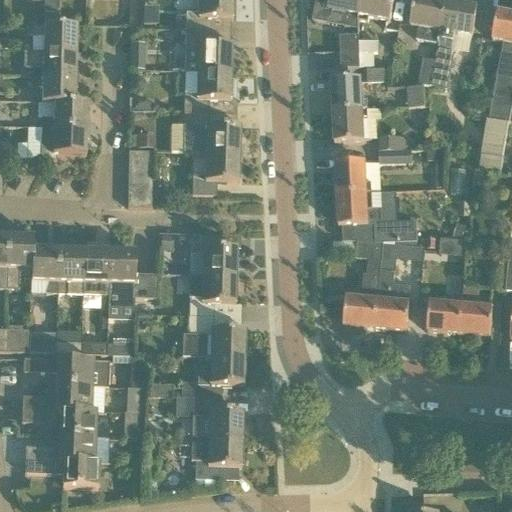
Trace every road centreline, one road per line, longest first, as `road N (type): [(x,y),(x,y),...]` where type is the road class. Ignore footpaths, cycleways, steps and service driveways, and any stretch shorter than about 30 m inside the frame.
road 1 (residential): [(348,421),(309,381),(290,340),(274,0)]
road 2 (residential): [(113,54),(113,217),(0,208)]
road 3 (residential): [(176,511),(365,503)]
road 4 (residential): [(511,399),(391,390),(348,421)]
